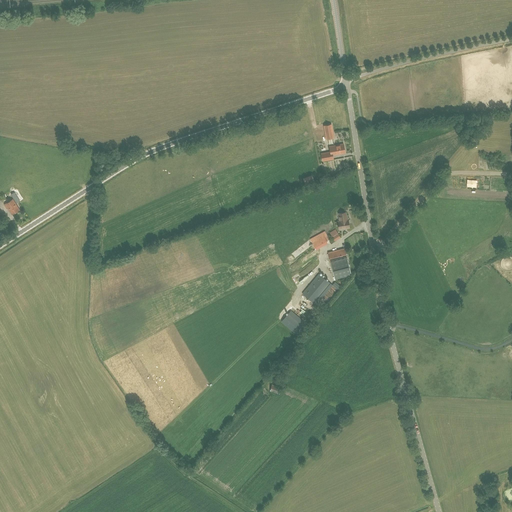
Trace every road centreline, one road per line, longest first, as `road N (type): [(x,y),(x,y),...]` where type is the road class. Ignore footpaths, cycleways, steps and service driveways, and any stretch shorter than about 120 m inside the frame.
road 1 (tertiary): [(438,511),(386,324),(346,85)]
road 2 (unclassified): [(0,245),(148,152),(346,85)]
